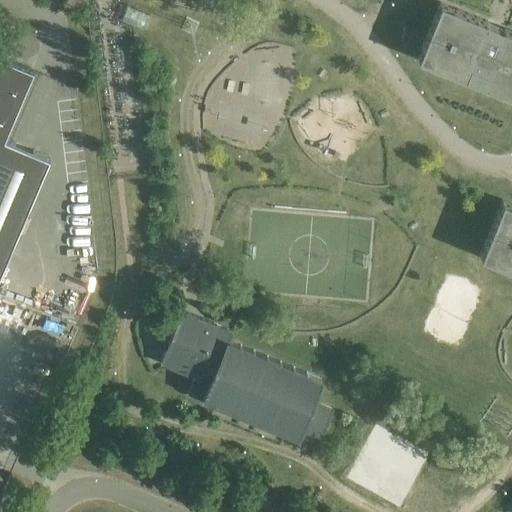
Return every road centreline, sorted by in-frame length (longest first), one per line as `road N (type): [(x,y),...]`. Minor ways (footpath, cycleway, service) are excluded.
road 1 (residential): [(322,0),(359,27),(470,158),(511,161)]
road 2 (unclassified): [(51,511),(84,489),(105,489),(160,511)]
